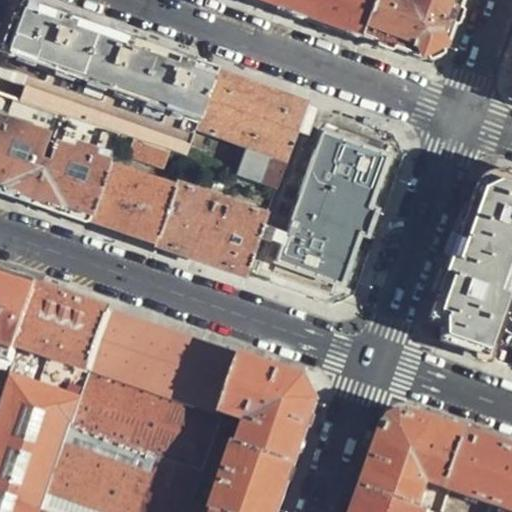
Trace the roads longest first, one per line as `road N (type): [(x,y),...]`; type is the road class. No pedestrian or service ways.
road 1 (residential): [(0,235),(371,359)]
road 2 (residential): [(141,0),(459,114)]
road 3 (residential): [(459,114),(371,359)]
road 4 (residential): [(371,359),(319,511)]
road 5 (residential): [(371,359),(511,406)]
road 6 (residential): [(499,0),(459,114)]
